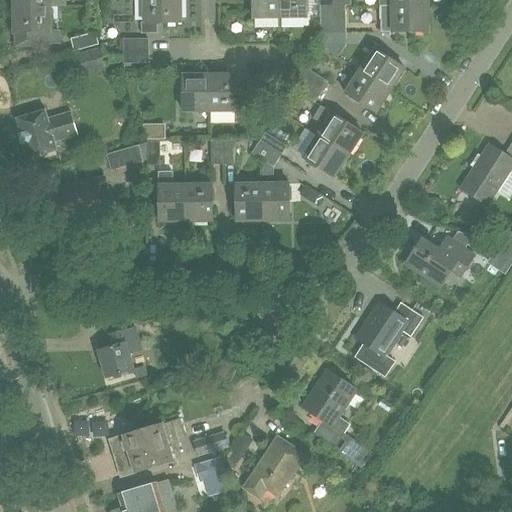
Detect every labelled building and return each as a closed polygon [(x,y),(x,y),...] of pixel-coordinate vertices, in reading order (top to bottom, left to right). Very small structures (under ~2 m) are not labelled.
[(183,22),(182,0),(144,0),(145,22),(142,22),(142,34),(159,34),(159,23),(183,22)] [(253,0),(254,18),(281,18),(280,0),(253,0)] [(307,0),(280,0),(281,18),(308,18),(307,0)] [(41,44),(57,44),(59,44),(59,42),(61,41),(61,34),(59,33),(59,31),(51,31),(51,6),(15,7),(15,33),(16,33),(16,47),(41,47),(41,44)] [(430,33),(430,6),(394,6),(394,20),(381,20),(381,33),(394,33),(430,33)] [(322,21),(322,33),(347,33),(347,20),(322,21)] [(73,51),(99,44),(96,32),(70,39),(73,51)] [(347,45),(347,33),(322,33),(322,45),(347,45)] [(121,49),(124,49),(124,52),(150,51),(150,39),(124,39),(121,39),(121,49)] [(100,49),(69,59),(73,71),(104,61),(100,49)] [(375,49),(361,71),(392,91),(406,69),(375,49)] [(150,64),(150,51),(124,52),(125,64),(150,64)] [(308,68),(287,54),(280,66),(301,80),(308,68)] [(102,62),(91,67),(96,80),(107,75),(102,62)] [(274,76),(295,89),(301,80),(280,66),(274,76)] [(330,82),(308,68),(301,80),(323,93),(330,82)] [(361,71),(346,93),(378,113),(392,91),(361,71)] [(184,112),(211,112),(210,74),(184,74),(184,112)] [(250,90),(237,90),(237,74),(210,74),(211,112),(237,112),(237,109),(250,109),(250,90)] [(316,103),(323,93),(301,80),(295,89),(316,103)] [(320,107),(312,119),(324,127),(317,137),(349,157),(363,134),(332,114),(332,115),(320,107)] [(22,133),(20,133),(23,142),(25,142),(30,158),(58,149),(56,141),(79,134),(72,111),(50,118),(47,109),(18,118),(22,133)] [(267,133),(259,144),(280,157),(288,147),(267,133)] [(317,137),(303,158),(335,178),(349,157),(317,137)] [(212,165),(225,165),(225,139),(212,139),(212,165)] [(225,165),(238,165),(237,139),(225,139),(225,165)] [(162,141),(149,140),(148,166),(162,166),(162,141)] [(489,146),(461,189),(486,205),(511,164),(511,142),(504,155),(489,146)] [(259,144),(253,154),(273,167),(280,157),(259,144)] [(145,162),(140,146),(107,155),(112,172),(145,162)] [(123,174),(127,185),(155,177),(152,166),(123,174)] [(160,223),(188,223),(187,185),(175,185),(175,172),(160,172),(160,223)] [(106,175),(48,192),(58,224),(88,215),(91,227),(118,219),(106,175)] [(238,221),(264,221),(263,184),(238,184),(238,221)] [(291,184),(263,184),(264,221),(291,221),(291,184)] [(213,185),(187,185),(188,223),(213,223),(213,185)] [(422,240),(406,263),(441,286),(451,270),(461,277),(475,256),(447,238),(438,251),(422,240)] [(511,246),(502,240),(492,255),(511,267),(511,265),(511,246)] [(363,344),(354,357),(385,378),(395,363),(384,356),(401,332),(409,338),(423,318),(401,303),(394,314),(379,304),(355,339),(363,344)] [(111,347),(99,351),(107,378),(134,369),(130,354),(134,353),(126,329),(107,335),(111,347)] [(235,337),(214,378),(227,385),(248,344),(235,337)] [(281,352),(265,343),(252,366),(268,375),(281,352)] [(352,424),(340,417),(357,389),(329,371),(305,408),(329,424),(326,427),(342,439),(352,424)] [(114,439),(126,477),(175,462),(172,452),(181,449),(173,422),(114,439)] [(226,431),(194,442),(198,458),(231,447),(226,431)] [(279,437),(251,478),(245,488),(261,499),(268,490),(279,497),(306,456),(279,437)] [(347,440),(339,452),(362,468),(371,456),(347,440)] [(223,456),(202,463),(207,479),(210,487),(221,483),(218,475),(228,472),(223,456)] [(111,511),(110,511),(173,511),(179,510),(170,480),(120,495),(124,508),(111,511)]
